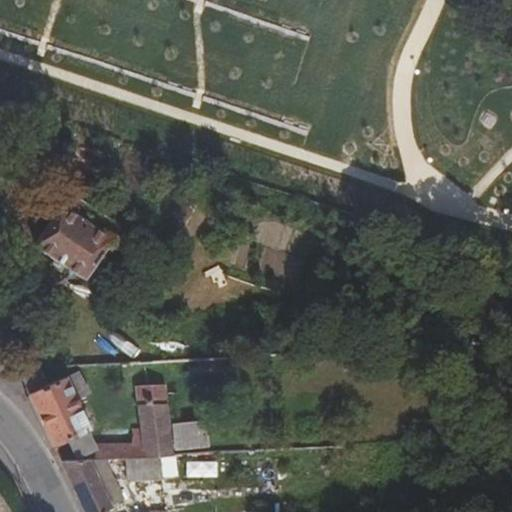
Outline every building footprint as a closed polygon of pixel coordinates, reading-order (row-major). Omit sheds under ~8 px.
[(108,246),(120,226),(69,192),(34,245),(84,279),(89,273),(100,281),(119,254),(108,246)] [(46,384),(38,365),(26,366),(17,367),(28,393),(46,384)] [(64,376),(46,384),(28,393),(53,445),(89,427),(75,397),(85,392),(86,387),(82,378),(78,376),(72,374),(64,376)] [(169,452),(166,384),(138,385),(139,428),(129,429),(129,442),(93,444),(93,456),(124,454),(158,453),(169,452)] [(158,453),(124,454),(125,477),(159,477),(158,453)] [(96,511),(111,505),(87,456),(59,457),(85,511),(96,511)] [(277,468),(258,468),(258,485),(277,486),(277,468)]
